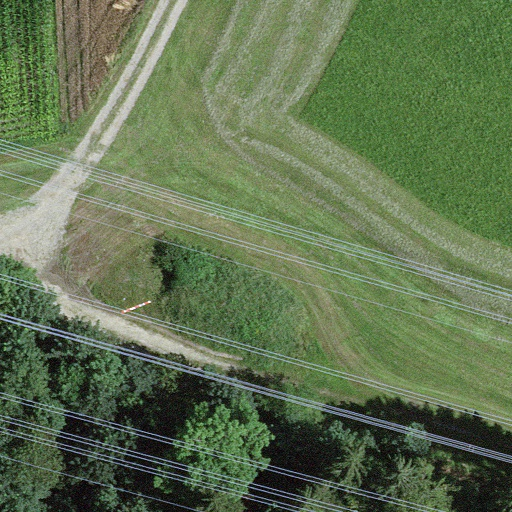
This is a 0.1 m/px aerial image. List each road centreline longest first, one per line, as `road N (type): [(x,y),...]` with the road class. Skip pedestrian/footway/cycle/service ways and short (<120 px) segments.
road 1 (track): [(511,490),(70,307),(0,254)]
road 2 (track): [(0,241),(28,223),(84,162),(171,0)]
